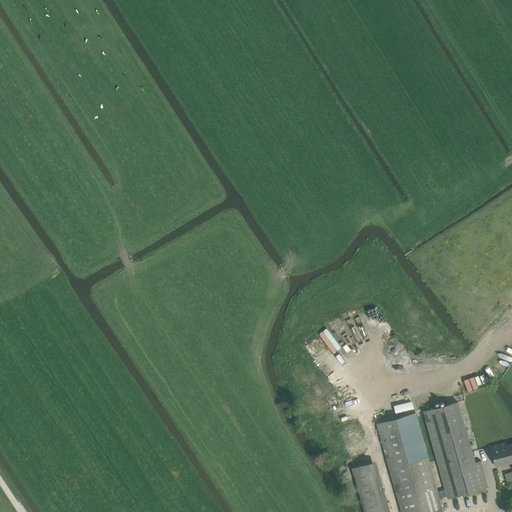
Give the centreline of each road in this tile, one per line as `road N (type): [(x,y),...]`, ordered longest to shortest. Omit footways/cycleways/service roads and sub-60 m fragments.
road 1 (track): [(331,511),(266,393),(256,353),(118,254)]
road 2 (track): [(256,353),(278,279),(353,228),(376,218),(418,218),(511,163)]
road 3 (track): [(396,511),(365,407),(482,361),(511,328)]
road 4 (track): [(511,130),(429,0)]
